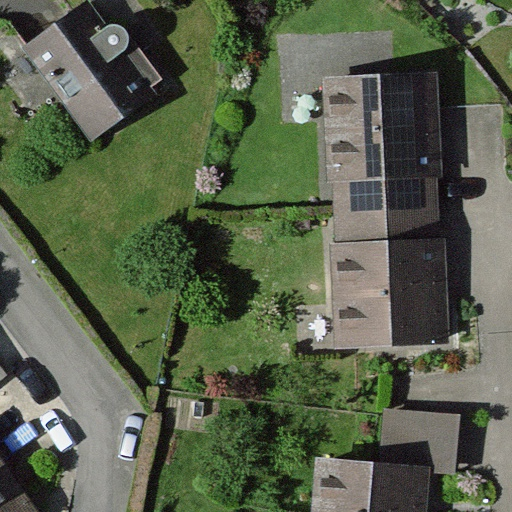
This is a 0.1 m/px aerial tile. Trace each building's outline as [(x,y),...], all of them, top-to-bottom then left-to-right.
[(99,0),(96,0),(25,49),(91,146),(165,96),(99,0)] [(441,72),(321,76),(329,350),(449,346),(441,72)] [(0,370),(11,362),(0,348),(0,370)] [(464,417),(388,411),(384,461),(320,456),(315,511),(431,511),(434,474),(459,476),(464,417)] [(35,511),(0,463),(0,511),(35,511)]
